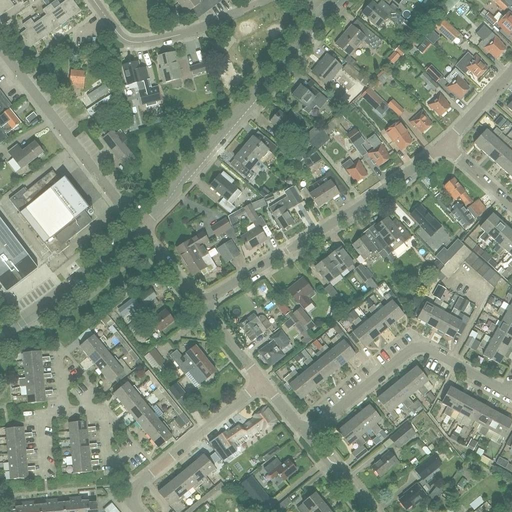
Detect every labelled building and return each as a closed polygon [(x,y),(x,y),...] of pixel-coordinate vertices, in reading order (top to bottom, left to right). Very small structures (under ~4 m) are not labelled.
[(0,0),(0,15),(6,11),(13,6),(11,3),(9,0),(0,0)] [(65,0),(66,1),(60,5),(70,19),(80,11),(71,0),(65,0)] [(184,0),(179,3),(186,12),(190,9),(195,6),(199,2),(202,0),(184,0)] [(204,0),(202,0),(199,2),(206,11),(211,8),(204,0)] [(215,5),(211,0),(204,0),(211,8),(215,5)] [(447,0),(437,11),(442,16),(456,0),(447,0)] [(508,5),(503,0),(493,0),(493,1),(504,11),(509,6),(508,5)] [(206,11),(199,2),(195,6),(201,15),(206,11)] [(371,2),(362,13),(378,27),(387,16),(396,24),(401,17),(389,7),(384,13),(371,2)] [(390,6),(396,12),(398,9),(392,3),(390,6)] [(51,5),(47,8),(60,26),(70,19),(60,5),(54,9),(51,5)] [(201,15),(195,6),(190,9),(197,18),(201,15)] [(46,15),(40,20),(45,26),(50,33),(60,26),(47,8),(42,11),(46,15)] [(511,15),(508,12),(504,17),(498,12),(493,17),(488,13),(483,18),(492,27),(495,23),(506,33),(507,32),(511,36),(511,15)] [(432,26),(452,44),(460,34),(440,16),(432,26)] [(27,22),(40,41),(50,33),(45,26),(40,20),(34,24),(31,19),(27,22)] [(40,41),(27,22),(22,25),(26,30),(20,34),(30,48),(40,41)] [(419,30),(424,36),(430,29),(424,24),(419,30)] [(364,25),(358,32),(351,26),(336,43),(350,55),(362,40),(374,50),(382,41),(364,25)] [(498,40),(499,40),(491,32),(485,38),(479,44),(487,52),(488,51),(496,59),(506,49),(501,44),(502,44),(498,40)] [(406,52),(399,46),(394,51),(401,57),(406,52)] [(393,65),(400,57),(394,51),(387,59),(393,65)] [(181,78),(174,52),(159,56),(162,68),(160,69),(163,83),(181,78)] [(476,55),(473,58),(467,52),(455,66),(465,74),(468,71),(469,72),(470,71),(478,79),(487,68),(483,64),(480,60),(476,55)] [(82,59),(83,66),(107,61),(106,54),(82,59)] [(341,67),(327,55),(312,73),(326,85),(341,67)] [(138,61),(123,65),(128,84),(136,82),(141,104),(147,102),(148,108),(157,106),(155,100),(160,99),(157,87),(151,88),(146,67),(140,68),(138,61)] [(355,78),(367,88),(371,83),(353,68),(355,66),(349,61),(348,63),(347,63),(342,69),(354,80),(355,78)] [(192,76),(208,71),(205,62),(189,67),(192,76)] [(442,77),(431,65),(425,71),(436,83),(442,77)] [(75,81),(66,88),(70,93),(69,93),(73,98),(93,83),(80,66),(70,74),(75,81)] [(444,80),(449,84),(446,87),(450,92),(452,91),(460,98),(469,88),(465,83),(462,80),(465,77),(455,68),(444,80)] [(385,71),(381,75),(385,80),(389,76),(385,71)] [(439,86),(424,72),(419,77),(434,91),(439,86)] [(372,91),(380,84),(376,80),(368,87),(372,91)] [(93,83),(73,98),(77,103),(78,103),(82,108),(91,101),(96,107),(106,99),(93,83)] [(292,96),(305,108),(303,110),(309,115),(316,106),(320,109),(328,100),(315,89),(311,95),(300,86),(292,96)] [(360,97),(375,110),(383,101),(369,88),(360,97)] [(0,143),(9,139),(5,135),(1,130),(2,129),(0,127),(0,116),(9,109),(11,107),(5,98),(2,95),(0,91),(0,143)] [(444,99),(439,94),(427,105),(432,110),(433,109),(440,117),(450,107),(446,103),(446,102),(443,99),(444,99)] [(92,120),(95,118),(111,107),(110,107),(117,103),(114,97),(88,114),(92,120)] [(404,111),(393,100),(387,105),(399,116),(404,111)] [(329,108),(336,114),(341,109),(334,103),(329,108)] [(86,116),(91,109),(87,106),(82,113),(86,116)] [(9,109),(0,116),(0,127),(2,129),(1,130),(5,135),(20,122),(9,109)] [(293,110),(287,118),(279,111),(270,122),(286,135),(294,125),(296,127),(301,121),(299,120),(301,117),(293,110)] [(425,115),(421,111),(409,122),(414,127),(414,126),(422,134),(432,124),(427,120),(428,119),(425,116),(425,115)] [(25,118),(29,122),(36,116),(33,112),(25,118)] [(331,122),(335,127),(343,137),(345,135),(347,133),(339,124),(346,119),(341,114),(331,122)] [(499,128),(505,121),(500,116),(494,124),(499,128)] [(335,127),(331,122),(308,142),(316,151),(330,139),(326,135),(335,127)] [(385,132),(389,137),(393,142),(394,142),(401,150),(412,142),(408,137),(409,137),(406,133),(407,132),(403,127),(398,122),(385,132)] [(503,125),(499,130),(480,150),(488,157),(501,143),(497,139),(502,133),(502,134),(507,128),(503,125)] [(355,128),(345,135),(352,143),(361,137),(355,128)] [(496,128),(491,134),(486,130),(474,144),(480,150),(499,130),(496,128)] [(120,130),(115,134),(113,130),(102,138),(125,167),(135,159),(122,143),(128,139),(120,130)] [(367,140),(373,149),(367,154),(371,159),(372,158),(379,166),(390,158),(386,153),(387,153),(384,149),(374,135),(367,140)] [(252,138),(243,148),(258,161),(267,150),(271,154),(277,147),(265,137),(259,144),(252,138)] [(505,146),(501,143),(488,157),(495,163),(511,144),(511,141),(510,140),(505,146)] [(22,151),(16,144),(7,151),(21,169),(43,152),(34,142),(22,151)] [(285,154),(287,152),(301,164),(303,162),(308,156),(294,143),(287,151),(282,147),(279,150),(285,154)] [(511,150),(511,144),(495,163),(502,169),(511,158),(511,152),(511,150)] [(258,161),(243,148),(234,159),(241,164),(236,170),(248,181),(254,175),(249,171),(258,161)] [(316,153),(303,162),(307,169),(321,160),(316,153)] [(511,158),(502,169),(509,176),(511,172),(511,158)] [(353,164),(349,159),(341,166),(348,175),(349,175),(356,183),(367,175),(363,170),(364,170),(361,166),(362,165),(358,160),(353,164)] [(315,182),(328,202),(339,195),(334,188),(342,183),(332,170),(325,174),(326,176),(315,182)] [(89,209),(65,179),(61,182),(52,171),(26,192),(23,188),(8,199),(19,213),(18,214),(23,222),(25,220),(39,237),(37,239),(42,246),(44,244),(52,253),(54,251),(57,255),(69,246),(66,242),(92,221),(85,212),(89,209)] [(224,171),(220,175),(210,187),(223,198),(218,204),(232,214),(236,210),(234,208),(235,207),(232,204),(241,193),(231,184),(234,181),(224,171)] [(474,203),(465,192),(454,178),(443,186),(455,200),(459,196),(468,207),(467,209),(475,219),(482,214),(485,211),(481,207),(482,205),(478,200),(474,203)] [(328,202),(315,182),(312,185),(315,190),(309,194),(305,186),(299,190),(308,205),(314,201),(318,208),(328,202)] [(283,192),(286,197),(269,208),(275,218),(273,219),(279,230),(281,229),(282,230),(294,223),(286,211),(293,207),(294,208),(303,203),(299,196),(301,195),(295,185),(293,187),(293,186),(283,192)] [(475,221),(461,205),(454,211),(449,206),(454,202),(451,199),(445,203),(441,198),(437,201),(456,224),(457,223),(463,230),(475,221)] [(259,218),(250,204),(228,217),(231,222),(246,213),(251,223),(259,218)] [(431,217),(420,206),(410,215),(421,226),(420,226),(430,237),(440,227),(430,217),(431,217)] [(482,241),(500,220),(493,214),(480,228),(484,232),(479,238),(472,246),(470,244),(468,246),(473,250),(477,247),(482,241)] [(380,234),(375,238),(383,249),(388,256),(403,244),(411,237),(400,223),(399,223),(395,219),(391,222),(388,218),(375,228),(380,234)] [(38,269),(0,219),(0,284),(6,293),(38,269)] [(230,227),(225,219),(211,228),(216,236),(230,227)] [(507,227),(500,220),(482,241),(485,243),(490,237),(494,241),(507,227)] [(266,240),(257,226),(240,237),(249,250),(266,240)] [(494,241),(498,244),(493,251),(496,253),(511,234),(511,231),(507,227),(494,241)] [(176,249),(181,257),(186,254),(185,253),(192,249),(192,250),(201,245),(206,242),(207,241),(202,233),(176,249)] [(511,248),(511,234),(496,253),(498,256),(504,250),(508,253),(511,248)] [(383,249),(375,238),(370,242),(365,236),(353,245),(361,255),(355,259),(360,265),(365,261),(364,259),(375,250),(378,254),(383,249)] [(449,260),(464,245),(454,236),(434,257),(444,266),(449,260)] [(240,255),(231,240),(224,245),(233,259),(240,255)] [(186,254),(181,257),(187,267),(200,259),(206,254),(201,245),(192,250),(192,249),(185,253),(186,254)] [(224,245),(216,250),(225,264),(233,259),(224,245)] [(472,253),(464,245),(449,260),(458,268),(464,262),(472,253)] [(477,247),(473,250),(480,257),(484,252),(477,247)] [(341,248),(327,258),(340,274),(346,269),(349,272),(355,267),(352,264),(353,264),(341,248)] [(388,255),(383,249),(378,254),(383,259),(386,257),(388,255)] [(478,258),(472,253),(464,262),(470,267),(478,258)] [(187,267),(192,275),(200,271),(203,276),(215,269),(206,254),(200,259),(187,267)] [(493,256),(490,254),(484,260),(487,263),(490,259),(493,256)] [(340,274),(327,258),(314,268),(327,284),(340,274)] [(484,263),(478,258),(470,267),(475,272),(484,263)] [(458,268),(449,260),(444,266),(452,274),(458,268)] [(435,274),(443,266),(437,261),(429,269),(435,274)] [(484,263),(475,272),(481,277),(489,268),(484,263)] [(371,279),(361,265),(354,270),(364,284),(371,279)] [(452,274),(444,266),(444,267),(439,272),(445,277),(447,279),(452,274)] [(511,268),(511,267),(510,266),(501,275),(504,278),(511,268)] [(495,273),(489,268),(481,277),(487,283),(495,273)] [(439,272),(439,271),(435,276),(441,281),(445,277),(439,272)] [(500,278),(495,273),(487,283),(493,288),(500,278)] [(312,303),(309,299),(307,296),(313,291),(302,278),(287,290),(298,303),(304,310),(312,303)] [(340,297),(330,284),(324,289),(334,302),(340,297)] [(443,293),(445,289),(446,289),(438,285),(432,296),(439,300),(443,293)] [(150,289),(139,297),(145,306),(157,297),(150,289)] [(387,295),(391,300),(396,296),(391,291),(387,295)] [(384,307),(396,322),(404,315),(391,300),(387,295),(386,294),(383,297),(388,303),(384,307)] [(486,304),(491,306),(495,297),(491,295),(486,304)] [(426,324),(439,300),(436,299),(432,305),(427,303),(428,300),(423,297),(414,313),(419,316),(417,319),(426,324)] [(129,303),(127,300),(126,299),(121,303),(124,307),(129,303)] [(460,305),(457,310),(462,312),(468,302),(463,299),(460,305)] [(439,300),(426,324),(435,329),(444,312),(439,309),(442,302),(439,300)] [(396,322),(384,307),(379,311),(371,301),(368,303),(371,307),(388,328),(396,322)] [(449,315),(444,312),(435,329),(444,334),(460,305),(456,303),(453,308),(449,315)] [(500,306),(498,310),(511,317),(511,306),(510,305),(507,310),(500,306)] [(315,326),(300,307),(293,313),(307,332),(315,326)] [(371,307),(368,310),(373,316),(368,320),(380,334),(388,328),(371,307)] [(330,317),(338,319),(340,310),(331,309),(330,317)] [(511,317),(498,310),(494,309),(491,316),(501,322),(511,327),(511,317)] [(148,332),(155,327),(160,333),(174,321),(166,310),(151,321),(144,326),(148,332)] [(353,310),(350,313),(372,341),(380,334),(368,320),(363,324),(353,310)] [(466,324),(456,319),(460,312),(457,310),(444,334),(453,339),(456,333),(460,335),(465,326),(466,324)] [(288,319),(294,315),(290,311),(285,315),(288,319)] [(372,341),(350,313),(344,318),(350,325),(352,323),(357,329),(352,333),(364,347),(372,341)] [(106,314),(100,319),(105,326),(112,321),(106,314)] [(257,318),(254,314),(239,326),(252,341),(272,325),(266,319),(263,316),(260,316),(257,318)] [(298,321),(294,315),(288,319),(293,325),(294,325),(298,321)] [(511,327),(501,322),(498,327),(491,323),(489,326),(511,338),(511,327)] [(335,347),(347,361),(355,355),(351,350),(355,347),(336,324),(332,327),(338,334),(335,336),(335,337),(330,341),(336,347),(335,347)] [(108,329),(113,335),(117,331),(112,326),(110,328),(108,329)] [(511,341),(511,338),(489,326),(487,330),(495,334),(492,338),(509,347),(511,341)] [(87,356),(107,340),(103,336),(98,340),(89,329),(79,338),(83,344),(80,347),(87,356)] [(124,340),(117,331),(113,335),(120,344),(124,340)] [(478,334),(472,331),(469,336),(474,339),(478,334)] [(269,344),(259,352),(262,355),(260,356),(260,358),(264,363),(266,363),(267,363),(270,366),(283,356),(284,357),(294,349),(281,332),(270,339),(272,341),(269,343),(269,344)] [(474,339),(469,336),(464,345),(470,349),(475,340),(474,339)] [(482,339),(480,343),(504,356),(509,347),(492,338),(489,343),(482,339)] [(124,340),(120,344),(128,353),(132,349),(124,340)] [(322,347),(319,343),(316,340),(313,343),(320,350),(315,354),(320,360),(331,374),(339,368),(322,347)] [(104,342),(87,356),(94,365),(109,353),(105,349),(107,347),(104,342)] [(504,356),(480,343),(478,346),(486,350),(483,355),(499,364),(504,356)] [(347,361),(335,347),(331,351),(325,344),(325,345),(322,347),(339,368),(347,361)] [(176,350),(169,356),(185,375),(188,380),(193,376),(190,372),(192,370),(205,359),(195,346),(186,354),(182,357),(176,350)] [(139,359),(132,349),(128,353),(135,362),(139,359)] [(144,357),(154,370),(165,362),(154,349),(144,357)] [(304,356),(307,360),(310,357),(304,349),(300,352),(304,356)] [(49,357),(41,358),(40,351),(23,352),(23,361),(49,359),(49,357)] [(296,362),(304,356),(300,352),(293,358),(296,362)] [(109,353),(94,365),(102,374),(118,360),(115,356),(113,358),(109,353)] [(310,357),(307,359),(307,360),(323,380),(331,374),(320,360),(315,363),(310,357)] [(49,359),(23,361),(24,369),(42,368),(42,362),(50,361),(49,359)] [(118,360),(102,374),(109,383),(114,379),(117,383),(131,371),(120,359),(118,360)] [(216,372),(205,359),(192,370),(201,382),(206,379),(206,380),(216,372)] [(323,380),(307,360),(304,362),(309,368),(304,372),(316,387),(323,380)] [(316,387),(304,372),(300,376),(295,370),(296,369),(293,365),(289,368),(292,372),(291,372),(308,393),(316,387)] [(409,373),(425,394),(428,391),(427,390),(431,386),(428,381),(417,366),(409,373)] [(422,370),(427,376),(430,374),(425,367),(422,370)] [(42,368),(24,369),(25,378),(51,375),(51,374),(43,375),(42,368)] [(150,380),(153,377),(149,370),(145,373),(150,380)] [(300,400),(308,393),(291,372),(283,379),(284,380),(281,383),(286,389),(289,386),(300,400)] [(425,394),(409,373),(401,379),(412,394),(417,390),(422,396),(425,394)] [(51,378),(51,375),(25,378),(26,386),(44,385),(43,378),(51,378)] [(161,386),(153,377),(150,380),(157,389),(161,386)] [(401,379),(393,386),(413,410),(414,411),(417,409),(408,397),(412,394),(401,379)] [(168,390),(177,401),(186,394),(176,382),(168,390)] [(134,386),(132,387),(128,383),(114,394),(121,403),(137,390),(134,386)] [(44,385),(26,386),(26,395),(52,392),(52,390),(44,390),(44,385)] [(161,386),(157,389),(154,391),(161,400),(164,397),(164,398),(168,395),(161,386)] [(413,410),(393,386),(385,392),(397,406),(402,403),(410,413),(413,410)] [(451,407),(459,392),(450,387),(441,403),(447,407),(443,414),(446,416),(451,407)] [(137,390),(121,403),(129,412),(143,401),(139,396),(141,394),(137,390)] [(52,392),(26,395),(27,404),(45,402),(45,395),(53,394),(52,392)] [(397,406),(385,392),(377,399),(389,413),(394,419),(398,416),(392,410),(397,406)] [(426,395),(432,401),(435,398),(430,392),(426,395)] [(446,416),(442,422),(446,424),(454,410),(459,413),(464,405),(468,396),(459,392),(451,407),(446,416)] [(168,395),(164,398),(172,407),(175,404),(168,395)] [(464,405),(459,413),(465,416),(461,424),(464,425),(468,418),(477,401),(468,396),(464,405)] [(146,405),(143,401),(129,412),(136,421),(152,408),(149,403),(146,405)] [(464,425),(460,433),(463,434),(471,420),(476,423),(481,414),(486,406),(477,401),(468,418),(464,425)] [(175,404),(172,407),(174,410),(172,412),(176,417),(178,415),(179,416),(182,413),(175,404)] [(369,405),(361,411),(370,422),(378,433),(380,436),(383,439),(387,436),(382,429),(381,430),(376,424),(381,420),(369,405)] [(494,411),(486,406),(481,414),(476,423),(482,426),(478,433),(481,435),(494,411)] [(152,408),(136,421),(143,430),(157,418),(154,414),(156,412),(152,408)] [(241,424),(238,426),(227,434),(225,431),(217,436),(225,449),(226,449),(229,453),(232,455),(237,451),(237,448),(234,443),(233,444),(232,442),(244,434),(245,436),(248,434),(250,437),(261,429),(263,431),(275,423),(264,408),(252,416),(253,418),(242,426),(241,424)] [(375,435),(380,441),(383,439),(380,436),(378,433),(370,422),(361,411),(353,418),(359,425),(365,432),(370,429),(375,435)] [(494,411),(481,435),(485,437),(489,430),(494,432),(503,416),(494,411)] [(182,413),(179,416),(174,420),(181,429),(186,424),(189,428),(190,428),(191,429),(194,426),(190,422),(182,413)] [(511,420),(503,416),(494,432),(500,435),(495,443),(499,445),(503,438),(503,437),(511,420)] [(161,423),(157,418),(143,430),(151,439),(167,426),(163,421),(161,423)] [(354,435),(357,439),(363,445),(366,443),(360,436),(365,432),(359,425),(353,418),(349,421),(346,424),(354,435)] [(91,428),(87,428),(86,421),(69,423),(69,432),(87,430),(88,432),(91,432),(91,428)] [(407,423),(389,438),(398,449),(416,434),(415,433),(418,431),(411,423),(408,426),(407,423)] [(292,433),(288,424),(282,427),(285,436),(292,433)] [(354,435),(346,424),(338,431),(349,445),(354,441),(359,447),(351,454),(357,461),(368,452),(363,445),(357,439),(354,435)] [(167,426),(151,439),(158,448),(172,436),(168,432),(171,430),(167,426)] [(32,433),(24,433),(23,427),(6,429),(6,437),(32,435),(32,433)] [(87,430),(69,432),(70,440),(88,438),(88,432),(87,430)] [(453,432),(449,439),(455,441),(458,435),(453,432)] [(32,437),(32,435),(6,437),(7,446),(25,444),(24,438),(32,437)] [(89,445),(88,438),(70,440),(71,448),(89,447),(89,449),(93,449),(93,444),(89,445)] [(466,447),(473,451),(476,444),(469,441),(466,447)] [(26,450),(25,444),(7,446),(8,454),(33,452),(33,450),(26,450)] [(90,454),(89,449),(89,447),(71,448),(72,457),(90,455),(90,454)] [(474,455),(480,458),(481,455),(483,452),(478,449),(474,455)] [(371,467),(379,477),(398,462),(389,451),(375,462),(375,463),(371,467)] [(33,454),(33,452),(8,454),(9,462),(27,461),(26,455),(33,454)] [(428,474),(441,463),(433,453),(420,464),(428,474)] [(501,453),(499,458),(508,462),(510,457),(501,453)] [(90,455),(72,457),(72,465),(91,464),(91,465),(94,465),(94,461),(90,461),(90,455)] [(194,462),(206,476),(210,473),(212,475),(217,471),(215,469),(204,455),(194,462)] [(263,469),(268,474),(272,479),(278,474),(283,481),(297,470),(289,460),(282,465),(277,458),(263,469)] [(410,462),(413,466),(418,462),(415,458),(410,462)] [(27,461),(9,462),(9,471),(35,469),(35,466),(27,467),(27,461)] [(194,462),(185,470),(199,486),(203,483),(201,480),(206,476),(194,462)] [(91,472),(91,465),(91,464),(72,465),(73,474),(91,472)] [(35,469),(9,471),(10,480),(28,478),(28,471),(35,471),(35,469)] [(199,486),(185,470),(177,477),(188,491),(193,487),(195,489),(199,486)] [(251,476),(240,484),(243,489),(255,480),(251,476)] [(188,491),(177,477),(168,485),(181,501),(185,497),(186,499),(191,495),(188,491)] [(215,487),(217,491),(224,485),(221,482),(215,487)] [(426,496),(417,484),(404,494),(405,496),(399,501),(406,509),(412,504),(413,506),(426,496)] [(181,501),(168,485),(158,492),(170,506),(175,502),(177,505),(181,501)] [(215,487),(206,494),(209,498),(217,491),(215,487)] [(262,489),(250,498),(258,507),(269,498),(262,489)] [(436,501),(447,510),(456,498),(446,489),(436,501)] [(323,503),(315,493),(303,503),(309,511),(311,511),(317,508),(323,503)] [(209,498),(206,494),(197,502),(200,506),(209,498)] [(480,496),(469,504),(474,510),(484,501),(480,496)] [(81,501),(81,497),(75,498),(76,508),(76,511),(97,511),(97,507),(96,502),(88,503),(88,500),(81,501)] [(292,503),(287,497),(276,507),(280,511),(292,503)] [(69,501),(64,502),(64,511),(76,511),(76,508),(75,498),(69,499),(69,501)] [(52,511),(52,500),(46,501),(46,504),(40,504),(40,511),(52,511)] [(57,500),(52,500),(52,511),(64,511),(64,502),(58,502),(57,500)] [(40,511),(40,504),(34,505),(34,502),(28,503),(28,511),(40,511)] [(197,502),(188,509),(189,511),(192,511),(200,506),(197,502)] [(486,502),(474,511),(485,511),(491,507),(486,502)] [(28,511),(28,503),(22,503),(22,506),(16,506),(16,510),(9,510),(9,511),(28,511)] [(108,511),(115,507),(111,503),(103,509),(105,511),(108,511)] [(317,508),(311,511),(330,511),(323,503),(317,508)]
